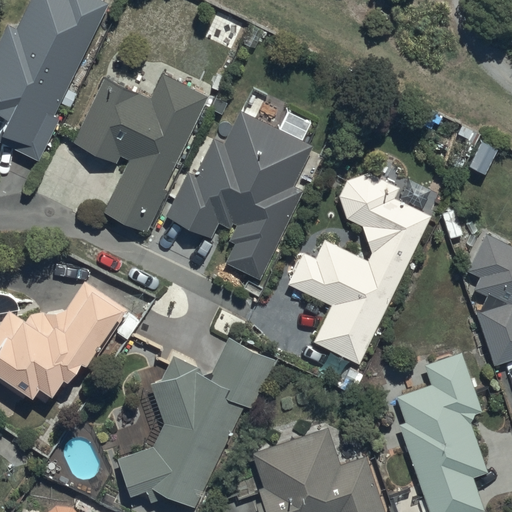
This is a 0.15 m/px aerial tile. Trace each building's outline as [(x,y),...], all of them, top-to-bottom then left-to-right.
[(104,0),(21,0),(11,21),(8,20),(0,36),(0,121),(1,121),(0,123),(0,133),(36,152),(55,115),(47,112),(104,0)] [(146,98),(104,77),(70,142),(123,168),(101,213),(143,234),(164,191),(161,189),(207,95),(160,72),(146,98)] [(313,143),(238,107),(222,139),(211,134),(193,172),(188,169),(166,214),(210,235),(218,219),(233,226),(227,237),(234,241),(225,260),(259,277),(302,186),(294,182),(313,143)] [(401,189),(369,175),(349,181),(338,197),(347,223),(362,228),(372,255),(369,263),(309,236),(285,285),(332,308),(313,344),(360,366),(432,218),(396,200),(401,189)] [(511,248),(484,234),(462,277),(476,288),(473,291),(487,298),(476,314),(493,368),(511,361),(511,248)] [(28,323),(9,312),(0,325),(0,385),(23,401),(25,397),(33,403),(40,393),(52,402),(64,384),(68,386),(81,368),(86,371),(126,310),(85,283),(65,313),(28,323)] [(195,510),(242,408),(252,412),(278,358),(228,336),(212,375),(173,359),(151,383),(164,427),(152,449),(117,462),(131,500),(146,495),(151,503),(168,498),(195,510)] [(481,414),(460,353),(424,368),(430,387),(395,399),(404,425),(398,427),(428,511),(484,511),(472,480),(488,474),(469,425),(473,417),(481,414)] [(327,430),(251,454),(263,489),(257,491),(262,505),(257,506),(258,511),(382,511),(366,459),(338,467),(327,430)]
